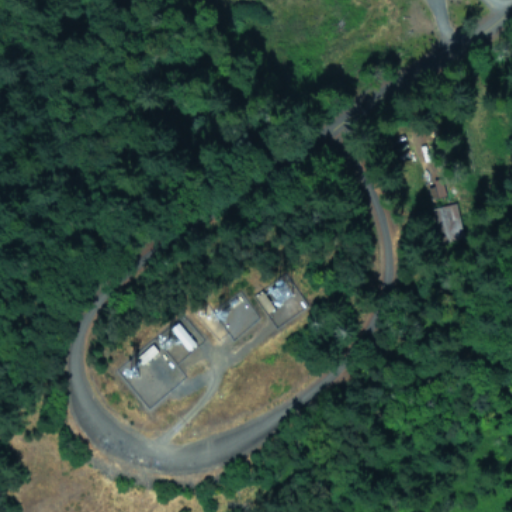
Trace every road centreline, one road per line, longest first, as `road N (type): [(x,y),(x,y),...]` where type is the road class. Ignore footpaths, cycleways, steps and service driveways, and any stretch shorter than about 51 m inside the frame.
road 1 (residential): [(361,170),(327,135),(213,198),(111,291),(85,326),(75,378),(88,417),(135,449),(191,455),(291,409),(341,373),(382,311),(390,259),(388,219),(361,170)]
road 2 (residential): [(511,0),(327,135)]
